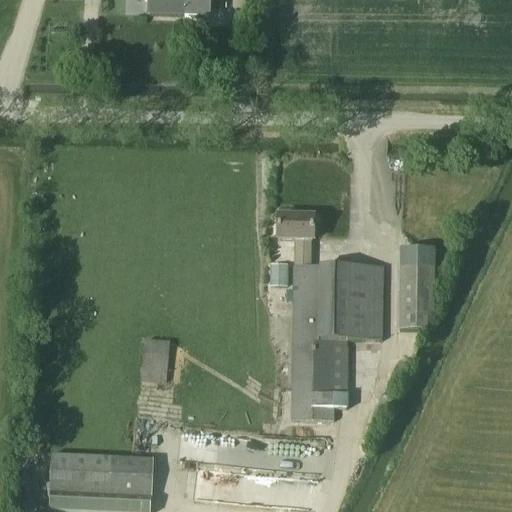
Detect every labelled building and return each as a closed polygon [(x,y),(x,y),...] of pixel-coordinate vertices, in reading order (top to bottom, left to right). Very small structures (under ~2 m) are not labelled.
[(149,0),(149,18),(183,19),(209,20),(210,0),(149,0)] [(347,351),(346,344),(382,344),(383,271),(311,269),(311,244),(312,244),(313,220),(277,219),(277,243),(295,243),(294,269),(293,269),(291,424),(334,425),(334,412),(347,412),(348,351),(347,351)] [(434,321),(434,252),(398,252),(398,334),(428,334),(428,321),(434,321)] [(288,289),(288,268),(269,268),(270,290),(288,289)] [(166,385),(169,345),(145,343),(142,383),(166,385)] [(149,511),(151,463),(52,459),(50,511),(149,511)] [(304,480),(197,474),(196,502),(303,507),(304,480)]
